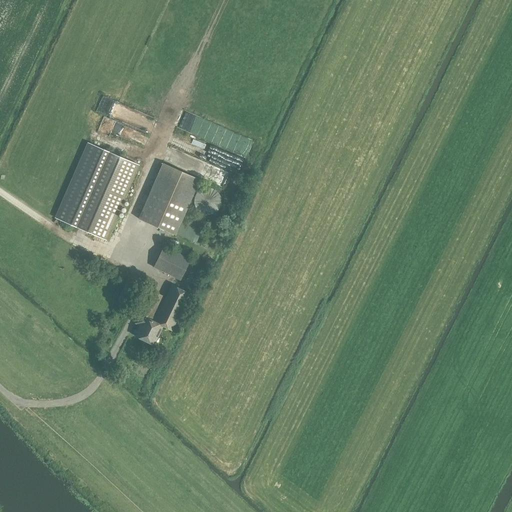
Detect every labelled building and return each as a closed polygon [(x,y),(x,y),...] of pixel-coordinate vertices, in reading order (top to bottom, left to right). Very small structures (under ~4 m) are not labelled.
[(55,218),(75,227),(108,152),(88,143),(55,218)] [(138,165),(108,152),(75,227),(105,240),(138,165)] [(174,235),(199,179),(162,163),(137,218),(174,235)] [(193,196),(193,201),(193,206),(196,210),(199,213),(204,214),(209,214),(213,213),(217,210),(219,206),(220,201),(219,196),(217,192),(213,189),(209,187),(204,187),(199,189),(196,192),(193,196)] [(178,235),(196,243),(201,231),(183,223),(178,235)] [(162,247),(153,267),(180,280),(189,259),(162,247)] [(189,275),(187,280),(194,284),(197,279),(189,275)] [(161,326),(172,330),(188,293),(170,285),(156,316),(152,315),(161,295),(149,290),(135,323),(139,325),(134,336),(153,344),(161,326)]
